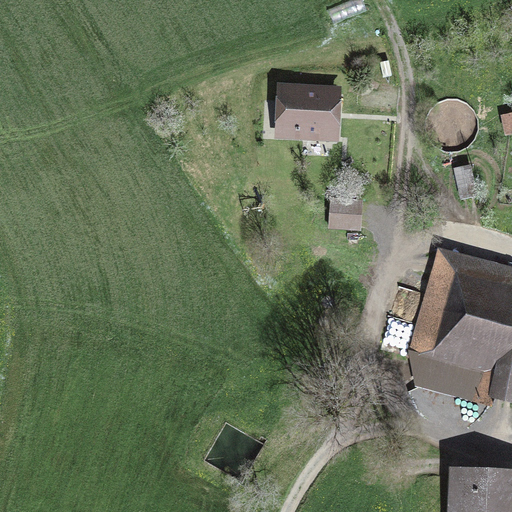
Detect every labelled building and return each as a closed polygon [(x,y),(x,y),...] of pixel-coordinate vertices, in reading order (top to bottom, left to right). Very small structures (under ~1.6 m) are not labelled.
[(333,19),(367,9),(363,0),(349,0),(329,7),(333,19)] [(335,93),(283,91),(281,134),(333,137),(335,93)] [(469,166),(455,169),(461,199),(476,196),(469,166)] [(329,228),(360,230),(361,202),(331,200),(329,228)] [(511,259),(448,242),(415,360),(466,374),(460,398),(483,404),(487,389),(511,396),(511,259)] [(511,511),(511,482),(458,481),(456,511),(511,511)]
